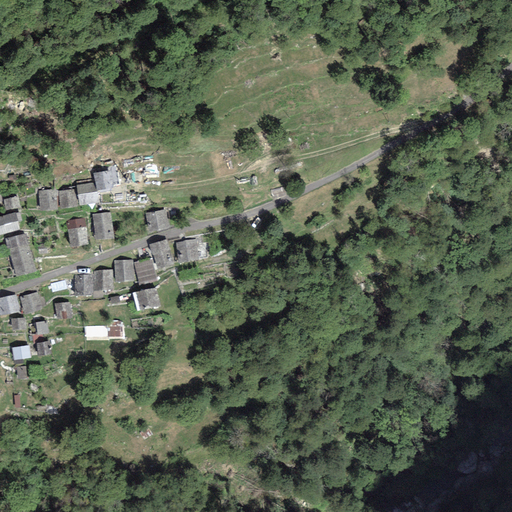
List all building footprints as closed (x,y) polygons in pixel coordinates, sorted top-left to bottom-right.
[(110,169),(95,173),(99,189),(114,186),(110,169)] [(252,177),(249,178),(251,186),(258,184),(256,175),(252,176),(252,177)] [(95,181),(77,184),(80,204),(98,201),(95,181)] [(74,188),(58,191),(61,207),(77,204),(74,188)] [(57,190),(38,191),(40,209),(58,208),(57,190)] [(18,195),(4,199),(6,209),(21,205),(18,195)] [(166,208),(145,213),(149,231),(170,227),(166,208)] [(14,211),(0,215),(0,233),(19,227),(14,211)] [(110,211),(91,214),(95,238),(114,235),(110,211)] [(84,218),(66,222),(70,247),(89,244),(84,218)] [(26,233),(5,238),(15,275),(36,270),(26,233)] [(166,238),(149,244),(158,268),(174,262),(166,238)] [(196,238),(177,241),(180,262),(199,259),(196,238)] [(38,246),(39,253),(48,252),(47,245),(38,246)] [(133,259),(115,261),(117,281),(134,280),(133,259)] [(152,259),(135,263),(139,283),(157,279),(152,259)] [(92,274),(75,275),(75,295),(92,295),(92,289),(113,289),(113,269),(92,269),(92,274)] [(155,287),(136,292),(141,310),(160,304),(155,287)] [(38,291),(20,297),(25,313),(43,308),(38,291)] [(15,294),(0,297),(0,313),(1,316),(19,310),(15,294)] [(69,301),(55,304),(57,319),(72,317),(69,301)] [(25,318),(12,319),(12,330),(26,329),(25,318)] [(47,320),(35,322),(37,334),(49,332),(47,320)] [(110,336),(121,336),(121,323),(110,323),(110,336)] [(85,325),(86,336),(109,335),(108,324),(85,325)] [(36,341),(52,339),(51,332),(35,335),(36,341)] [(49,340),(36,343),(39,356),(52,353),(49,340)] [(29,346),(12,348),(15,365),(24,363),(23,357),(30,356),(29,346)] [(25,367),(17,368),(18,379),(26,378),(25,367)] [(39,385),(35,381),(30,385),(34,389),(39,385)]
